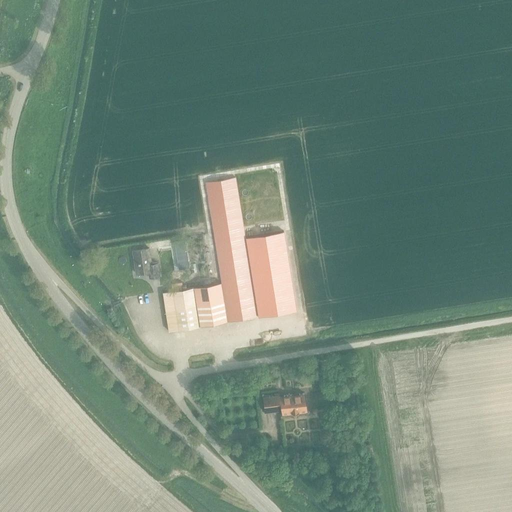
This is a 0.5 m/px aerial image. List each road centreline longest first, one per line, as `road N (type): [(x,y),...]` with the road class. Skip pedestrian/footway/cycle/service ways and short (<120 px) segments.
road 1 (tertiary): [(262,505),(123,376),(29,254)]
road 2 (track): [(225,367),(511,320)]
road 3 (tertiary): [(29,254),(8,200),(5,152),(54,0)]
road 4 (tertiary): [(169,388),(29,254)]
road 5 (tertiary): [(262,505),(169,388)]
